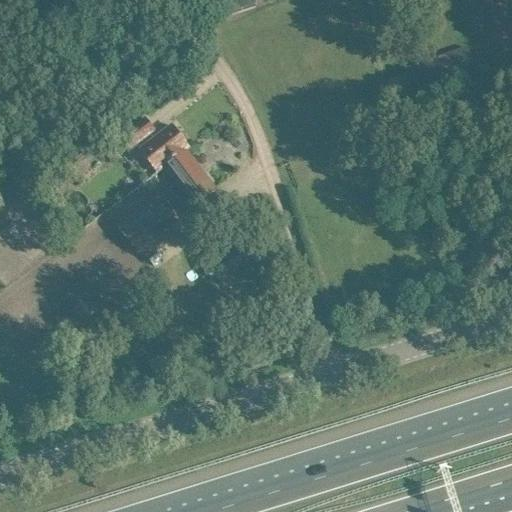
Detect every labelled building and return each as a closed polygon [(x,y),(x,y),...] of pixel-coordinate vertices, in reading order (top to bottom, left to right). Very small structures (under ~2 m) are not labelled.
[(253,0),(238,0),(242,11),(256,6),(253,0)] [(120,139),(130,153),(157,134),(147,120),(120,139)] [(158,175),(186,152),(189,150),(172,127),(140,151),(158,175)] [(186,152),(158,175),(165,171),(176,185),(170,190),(187,213),(216,191),(186,152)] [(148,223),(168,208),(155,191),(114,223),(126,240),(148,223)] [(168,208),(148,223),(159,237),(179,222),(168,208)]
